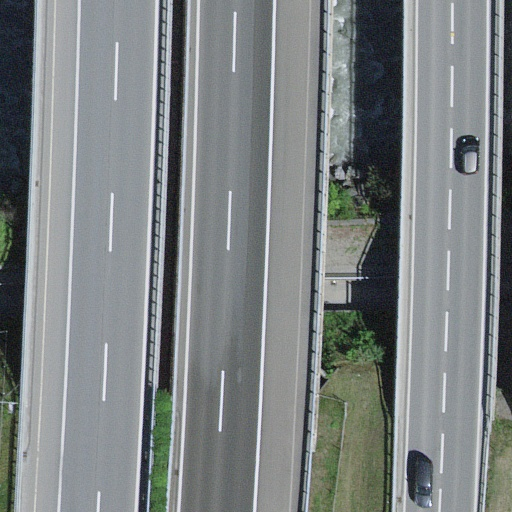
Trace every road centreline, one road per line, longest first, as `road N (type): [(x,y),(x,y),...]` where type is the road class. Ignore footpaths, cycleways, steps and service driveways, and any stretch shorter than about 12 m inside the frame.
road 1 (motorway): [(116,0),(96,511)]
road 2 (motorway): [(217,511),(234,0)]
road 3 (unclassified): [(437,511),(446,0)]
